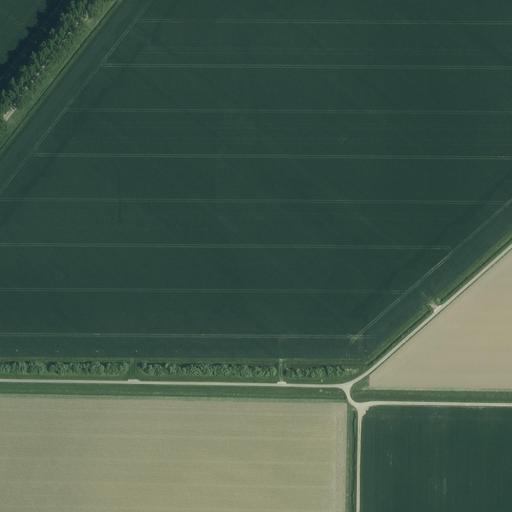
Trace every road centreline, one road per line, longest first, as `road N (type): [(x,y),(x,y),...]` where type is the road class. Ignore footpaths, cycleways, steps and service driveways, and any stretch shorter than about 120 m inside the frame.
road 1 (track): [(511,404),(357,406),(345,386)]
road 2 (secondary): [(0,124),(99,0)]
